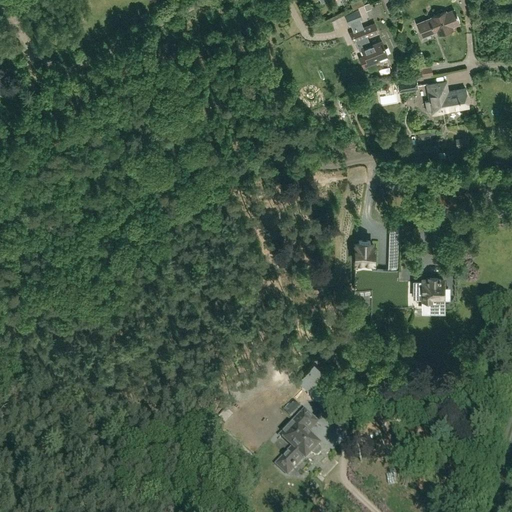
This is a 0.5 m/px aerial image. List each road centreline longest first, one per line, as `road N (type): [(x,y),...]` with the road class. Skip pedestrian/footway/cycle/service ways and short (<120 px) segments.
road 1 (track): [(511,169),(225,187),(150,216),(0,295)]
road 2 (unknown): [(196,0),(103,44),(69,49),(43,47),(0,6)]
